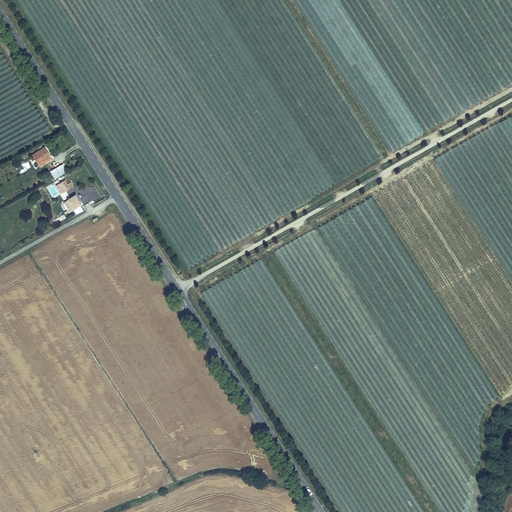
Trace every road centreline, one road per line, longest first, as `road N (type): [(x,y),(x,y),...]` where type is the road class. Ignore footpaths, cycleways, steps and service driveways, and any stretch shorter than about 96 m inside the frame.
road 1 (secondary): [(319,511),(117,195)]
road 2 (secondary): [(117,195),(0,11)]
road 3 (residential): [(0,262),(117,195)]
